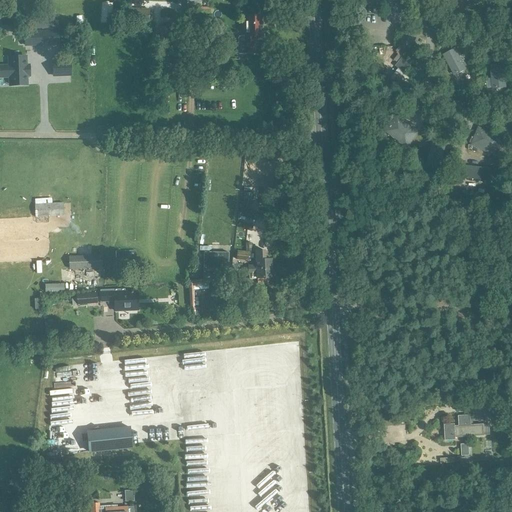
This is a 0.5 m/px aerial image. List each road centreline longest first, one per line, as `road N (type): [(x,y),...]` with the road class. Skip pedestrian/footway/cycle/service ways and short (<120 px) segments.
road 1 (primary): [(342,511),(320,138)]
road 2 (residential): [(320,138),(0,135)]
road 3 (track): [(322,182),(511,203)]
road 4 (primary): [(320,138),(313,0)]
